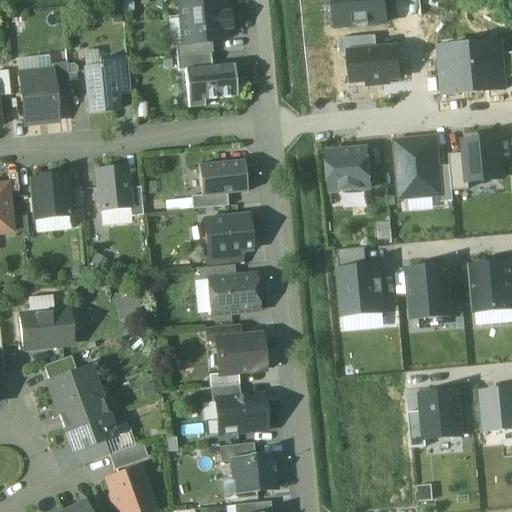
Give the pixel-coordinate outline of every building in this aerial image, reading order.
[(334,0),(337,29),(386,24),(384,0),(334,0)] [(396,0),(399,20),(422,18),(420,0),(396,0)] [(221,1),(179,5),(183,44),(183,45),(211,42),(225,41),(223,29),(229,29),(228,15),(222,16),(221,1)] [(377,37),(341,40),(342,56),(349,55),(349,53),(378,51),(377,37)] [(211,42),(183,45),(183,44),(175,45),(176,58),(210,55),(212,54),(211,42)] [(501,44),(472,47),(476,94),(505,91),(504,79),(502,59),(501,44)] [(440,50),(444,97),(476,94),(472,47),(440,50)] [(397,49),(378,51),(349,53),(349,55),(352,84),(368,83),(368,87),(390,85),(389,80),(399,79),(397,49)] [(210,55),(176,58),(178,72),(184,72),(184,71),(211,68),(210,55)] [(511,57),(502,59),(504,79),(511,78),(511,57)] [(126,59),(113,60),(116,96),(130,95),(126,59)] [(113,60),(98,62),(99,68),(98,68),(98,69),(85,71),(89,115),(118,112),(116,96),(113,60)] [(67,65),(49,66),(50,73),(51,73),(54,99),(70,98),(67,65)] [(211,68),(184,71),(184,72),(188,109),(204,107),(204,101),(236,98),(233,66),(211,68)] [(7,72),(0,72),(0,96),(10,96),(7,72)] [(50,73),(19,76),(25,125),(56,122),(54,99),(51,73),(50,73)] [(465,153),(468,182),(501,180),(498,137),(464,140),(465,153)] [(401,202),(440,199),(438,168),(436,141),(396,144),(401,202)] [(368,147),(324,152),(329,197),(373,192),(368,147)] [(451,167),(453,189),(468,188),(468,182),(465,153),(450,154),(451,167)] [(243,163),(198,167),(201,197),(201,198),(226,195),(246,193),(243,163)] [(453,189),(451,167),(438,168),(440,199),(441,203),(453,202),(453,189)] [(126,170),(96,173),(98,192),(94,197),(95,201),(99,205),(100,211),(129,209),(129,208),(128,190),(126,170)] [(66,177),(54,178),(54,177),(42,178),(42,179),(31,181),(34,217),(50,215),(51,219),(69,217),(70,217),(68,192),(66,177)] [(7,186),(0,186),(0,234),(11,233),(7,186)] [(140,189),(128,190),(129,208),(129,209),(130,218),(142,216),(140,189)] [(80,191),(68,192),(70,217),(69,217),(69,224),(83,222),(80,191)] [(226,195),(201,198),(201,197),(190,198),(192,211),(228,207),(226,195)] [(248,217),(203,221),(207,255),(241,252),(252,251),(248,217)] [(338,252),(339,272),(367,270),(365,250),(338,252)] [(241,252),(207,255),(208,269),(233,267),(242,266),(241,252)] [(471,267),(474,313),(511,310),(511,279),(511,277),(511,263),(471,267)] [(409,270),(413,322),(452,319),(448,266),(409,270)] [(208,269),(198,270),(199,282),(207,281),(235,279),(233,267),(208,269)] [(367,270),(339,272),(343,317),(383,314),(381,296),(383,295),(382,282),(380,282),(379,269),(367,270)] [(235,279),(207,281),(211,316),(258,312),(255,277),(235,279)] [(49,295),(27,297),(28,311),(50,309),(49,295)] [(69,314),(19,319),(22,349),(72,344),(69,314)] [(239,326),(204,330),(205,343),(225,341),(225,340),(241,338),(239,326)] [(241,338),(225,340),(225,341),(227,356),(217,357),(219,376),(264,371),(261,336),(241,338)] [(70,358),(43,367),(49,382),(76,373),(70,358)] [(49,382),(46,383),(54,405),(101,388),(96,375),(92,376),(89,368),(76,373),(49,382)] [(238,386),(210,389),(211,403),(215,402),(215,401),(239,398),(238,386)] [(54,405),(48,407),(53,419),(58,417),(63,431),(111,414),(104,397),(101,399),(97,390),(101,388),(54,405)] [(511,391),(483,393),(486,433),(511,430),(511,391)] [(421,396),(423,413),(425,441),(462,438),(463,438),(459,394),(421,396)] [(239,398),(215,401),(215,402),(218,436),(266,431),(263,396),(239,398)] [(409,414),(412,449),(425,448),(425,441),(423,413),(409,414)] [(111,414),(63,431),(68,443),(70,442),(75,453),(115,438),(112,429),(115,428),(111,414)] [(142,444),(108,457),(114,472),(148,460),(142,444)] [(253,445),(219,448),(220,464),(230,463),(230,462),(250,460),(250,459),(254,458),(253,445)] [(254,458),(250,459),(250,460),(230,462),(230,463),(232,481),(236,481),(237,494),(275,490),(273,467),(274,467),(273,456),(254,458)] [(154,511),(139,469),(107,481),(118,511),(154,511)] [(84,503),(66,511),(88,511),(87,510),(84,503)] [(270,511),(270,503),(234,507),(234,511),(270,511)]
